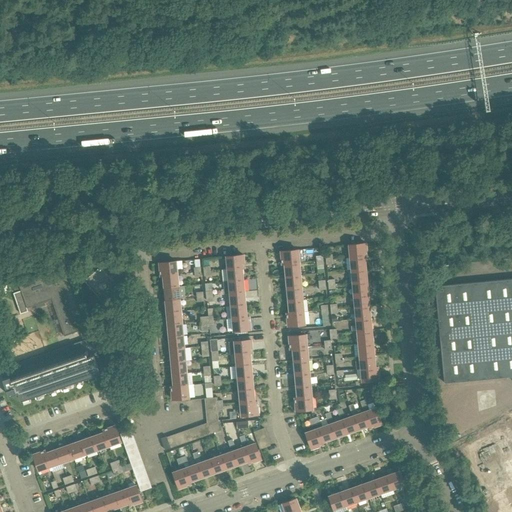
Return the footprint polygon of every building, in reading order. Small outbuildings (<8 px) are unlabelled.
[(351,257),(367,256),(366,243),(349,245),(351,257)] [(282,264),(299,262),(298,250),(281,251),(282,264)] [(228,269),(244,268),(243,255),(227,256),(228,269)] [(352,270),(365,268),(364,257),(367,256),(351,257),(352,270)] [(176,261),(160,263),(161,275),(177,274),(182,273),(181,269),(177,269),(176,261)] [(286,276),(300,275),(299,262),(282,264),(285,264),(286,276)] [(108,275),(102,268),(103,268),(100,265),(98,268),(84,280),(105,303),(120,289),(113,280),(109,275),(108,275)] [(86,328),(65,267),(18,283),(21,291),(13,293),(20,314),(28,311),(27,308),(51,299),(64,336),(86,328)] [(229,281),(243,280),(242,268),(244,268),(228,269),(229,281)] [(365,268),(352,270),(353,282),(367,281),(365,268)] [(165,287),(178,286),(177,274),(161,275),(161,276),(164,275),(165,287)] [(300,275),(286,276),(287,288),(301,287),(300,275)] [(243,280),(229,281),(230,294),(244,292),(243,280)] [(511,280),(434,288),(443,385),(509,377),(511,380),(511,280)] [(354,294),(368,293),(367,281),(353,282),(354,294)] [(205,284),(206,292),(213,291),(212,283),(205,284)] [(178,286),(165,287),(166,300),(180,299),(178,286)] [(288,301),(302,299),(301,287),(287,288),(288,301)] [(232,306),(245,305),(244,292),(230,294),(232,306)] [(368,293),(354,294),(355,307),(369,306),(368,293)] [(167,312),(181,311),(180,299),(166,300),(167,312)] [(302,299),(288,301),(290,313),(287,313),(304,312),(302,299)] [(245,305),(232,306),(233,319),(249,317),(246,317),(245,305)] [(356,319),(370,318),(369,306),(355,307),(356,319)] [(181,311),(167,312),(168,324),(182,323),(181,311)] [(304,312),(287,313),(288,326),(305,324),(304,312)] [(249,317),(233,319),(234,331),(250,330),(249,317)] [(370,318),(356,319),(358,331),(371,330),(370,318)] [(169,337),(183,336),(182,323),(168,324),(169,337)] [(359,344),(372,342),(371,330),(358,331),(359,344)] [(81,333),(83,339),(89,337),(87,331),(81,333)] [(290,348),(307,347),(306,334),(289,336),(290,348)] [(183,336),(169,337),(171,349),(184,348),(183,336)] [(236,354),(253,353),(251,339),(235,341),(236,354)] [(372,342),(359,344),(360,356),(374,355),(372,342)] [(294,361),(308,359),(307,347),(290,348),(290,349),(293,349),(294,361)] [(171,355),(172,362),(185,360),(184,348),(171,349),(171,355)] [(5,367),(0,368),(0,369),(9,395),(18,392),(21,399),(21,400),(100,372),(94,353),(11,382),(8,372),(7,372),(5,367)] [(237,366),(251,365),(250,353),(253,353),(236,354),(237,366)] [(375,367),(374,355),(360,356),(355,357),(356,369),(361,369),(378,367),(378,366),(375,367)] [(308,359),(294,361),(295,373),(309,372),(308,359)] [(173,373),(173,374),(187,373),(185,360),(172,362),(173,373)] [(251,365),(237,366),(238,379),(252,378),(251,365)] [(361,369),(362,381),(379,380),(378,367),(361,369)] [(296,385),(310,384),(309,372),(295,373),(296,385)] [(171,387),(188,385),(187,373),(173,374),(174,386),(171,386),(171,387)] [(239,391),(253,390),(252,378),(238,379),(239,391)] [(310,384),(296,385),(297,397),(295,397),(311,396),(310,384)] [(188,385),(171,387),(173,399),(189,398),(188,385)] [(253,390),(239,391),(241,403),(257,402),(257,401),(254,401),(253,390)] [(311,396),(295,397),(296,410),(313,409),(311,396)] [(257,402),(241,403),(242,416),(258,414),(257,402)] [(364,412),(370,427),(382,423),(376,407),(364,412)] [(353,416),(357,429),(369,425),(370,428),(370,427),(364,412),(353,416)] [(341,420),(346,433),(357,429),(353,416),(341,420)] [(329,424),(334,437),(346,433),(341,420),(329,424)] [(205,424),(209,434),(214,432),(211,422),(207,423),(205,424)] [(211,422),(214,432),(219,430),(218,422),(211,422)] [(197,426),(201,437),(209,434),(205,424),(197,426)] [(323,441),(334,437),(329,424),(318,428),(323,444),(323,441)] [(103,429),(109,445),(121,441),(115,425),(103,429)] [(195,439),(201,437),(197,426),(190,429),(193,439),(195,439)] [(256,438),(266,434),(264,428),(254,432),(256,438)] [(311,448),(323,444),(318,428),(306,433),(311,448)] [(93,436),(97,449),(109,445),(103,429),(103,430),(104,432),(93,436)] [(182,432),(186,442),(193,439),(190,429),(183,431),(182,432)] [(123,440),(133,436),(131,430),(121,434),(123,440)] [(182,443),(186,442),(182,432),(174,434),(178,445),(182,443)] [(177,445),(178,445),(174,434),(167,437),(171,447),(177,445)] [(266,434),(256,438),(258,443),(268,440),(266,434)] [(86,454),(97,449),(93,436),(81,440),(86,454)] [(125,445),(135,442),(133,436),(123,440),(125,445)] [(167,436),(161,438),(165,449),(171,447),(167,437),(167,436)] [(69,445),(74,458),(86,454),(81,440),(69,445)] [(268,440),(258,443),(260,449),(270,445),(268,440)] [(135,442),(125,445),(127,451),(137,447),(135,442)] [(244,448),(244,450),(245,451),(245,453),(246,455),(247,457),(247,459),(248,461),(249,463),(261,459),(256,443),(243,447),(244,448)] [(62,462),(74,458),(69,445),(57,449),(62,462)] [(129,457),(139,453),(137,447),(127,451),(129,457)] [(243,447),(232,451),(236,465),(248,461),(247,459),(247,457),(246,455),(245,453),(245,451),(244,450),(244,448),(243,447)] [(45,451),(50,466),(62,462),(57,449),(46,453),(45,450),(45,451)] [(39,471),(50,466),(45,451),(33,455),(39,471)] [(220,456),(225,469),(236,465),(232,451),(220,456)] [(139,453),(129,457),(131,462),(141,459),(139,453)] [(208,460),(213,473),(225,469),(220,456),(208,460)] [(213,473),(208,460),(201,462),(200,458),(195,459),(197,464),(201,477),(213,473)] [(133,468),(143,464),(141,459),(131,462),(133,468)] [(197,464),(189,466),(188,462),(184,463),(183,464),(185,468),(191,484),(190,481),(201,477),(197,464)] [(143,464),(133,468),(135,474),(145,470),(143,464)] [(179,488),(191,484),(185,468),(173,472),(179,488)] [(137,480),(147,476),(145,470),(135,474),(137,480)] [(388,475),(393,489),(405,485),(400,471),(388,475)] [(376,479),(381,493),(393,489),(388,475),(376,479)] [(147,476),(137,480),(139,485),(149,482),(147,476)] [(369,497),(381,493),(376,479),(365,484),(369,497)] [(149,482),(139,485),(141,491),(151,487),(149,482)] [(353,488),(358,501),(369,497),(365,484),(353,488)] [(125,490),(130,505),(142,501),(137,485),(125,490)] [(346,506),(358,501),(353,488),(341,492),(346,506)] [(113,494),(117,507),(129,503),(130,505),(125,490),(113,494)] [(334,510),(346,506),(341,492),(329,496),(334,510)] [(105,511),(117,507),(113,494),(101,498),(105,511)] [(89,502),(92,511),(102,511),(105,511),(101,498),(89,502)] [(296,511),(300,511),(296,499),(283,503),(279,505),(280,510),(285,508),(286,511),(296,511)] [(79,511),(92,511),(89,502),(78,506),(79,511)]
